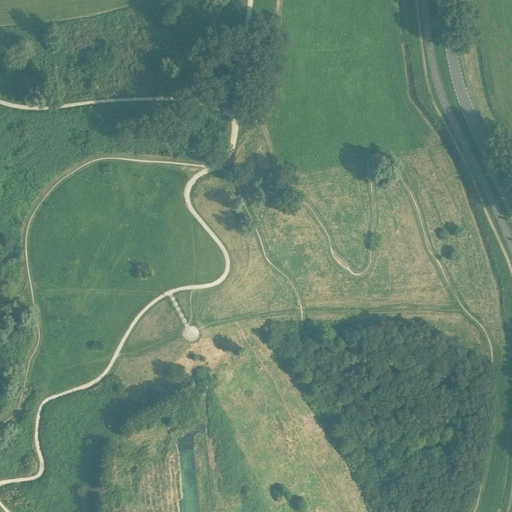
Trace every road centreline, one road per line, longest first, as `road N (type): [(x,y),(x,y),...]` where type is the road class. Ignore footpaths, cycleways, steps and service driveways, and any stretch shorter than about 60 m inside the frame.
road 1 (unknown): [(511,274),(433,102),(416,0)]
road 2 (tertiary): [(511,205),(469,121),(443,0)]
